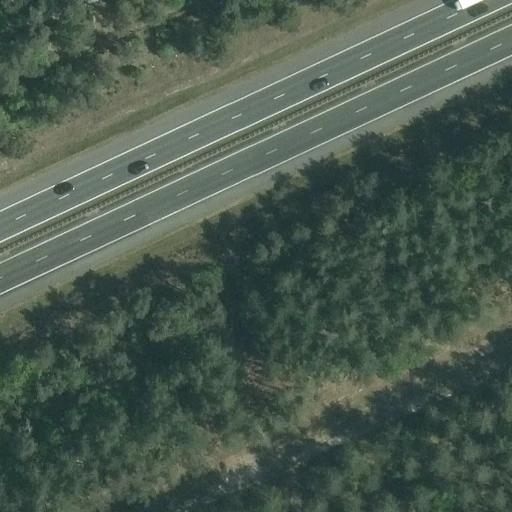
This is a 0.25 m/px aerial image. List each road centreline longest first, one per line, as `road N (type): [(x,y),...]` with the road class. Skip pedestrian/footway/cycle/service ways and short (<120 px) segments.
road 1 (motorway): [(0,280),(511,43)]
road 2 (motorway): [(477,0),(0,223)]
